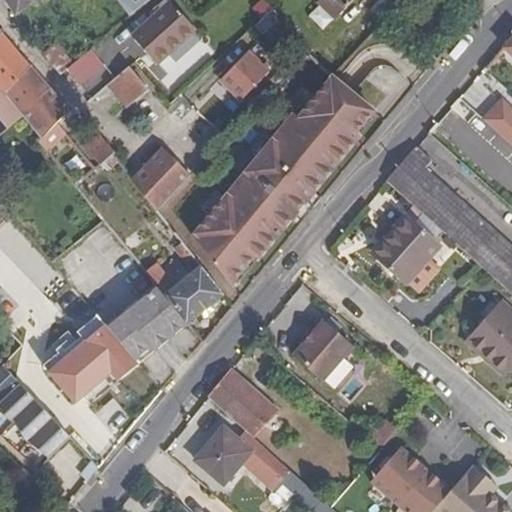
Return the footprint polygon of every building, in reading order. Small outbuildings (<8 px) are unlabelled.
[(4,0),(14,15),(33,0),(4,0)] [(117,0),(129,15),(148,0),(117,0)] [(323,0),(319,5),(336,19),(353,0),(323,0)] [(130,36),(155,63),(193,29),(169,2),(130,36)] [(31,67),(0,30),(0,90),(2,93),(31,67)] [(44,52),(61,73),(72,64),(56,43),(44,52)] [(66,69),(80,85),(104,66),(89,49),(72,64),(66,69)] [(511,56),(504,49),(500,55),(511,66),(511,56)] [(248,55),(221,83),(242,102),(270,75),(248,55)] [(41,138),(58,123),(70,112),(31,67),(2,93),(15,108),(41,138)] [(147,89),(128,68),(108,84),(127,106),(147,89)] [(188,237),(227,286),(302,203),(296,198),(302,190),(309,195),(356,137),(353,133),(370,112),(328,78),(295,118),(289,113),(188,237)] [(508,105),(484,84),(465,105),(489,126),(504,109),(508,105)] [(65,132),(58,123),(41,138),(38,142),(51,158),(70,140),(66,134),(65,132)] [(98,134),(84,146),(99,164),(111,155),(114,152),(98,134)] [(482,268),(511,294),(511,247),(426,169),(432,161),(417,148),(387,182),(482,268)] [(156,212),(190,175),(162,149),(132,181),(156,212)] [(296,198),(302,203),(309,195),(302,190),(296,198)] [(407,219),(374,256),(404,283),(406,281),(422,296),(443,272),(426,258),(438,244),(407,219)] [(190,271),(163,294),(187,323),(223,294),(181,242),(173,249),(190,271)] [(154,283),(160,291),(170,282),(155,265),(145,272),(154,283)] [(170,337),(187,323),(163,294),(160,291),(154,283),(136,298),(121,312),(105,325),(134,360),(150,346),(153,351),(170,337)] [(511,312),(502,304),(473,338),(493,356),(489,362),(505,376),(511,368),(511,312)] [(314,334),(306,343),(334,368),(354,347),(325,321),(314,334)] [(306,343),(314,334),(309,330),(301,339),(306,343)] [(493,356),(473,338),(468,343),(489,362),(493,356)] [(87,339),(58,364),(87,394),(114,371),(87,339)] [(323,382),(334,368),(306,343),(294,356),(323,382)] [(138,364),(153,351),(150,346),(134,360),(138,364)] [(87,394),(58,364),(48,372),(76,405),(87,394)] [(276,411),(231,372),(208,399),(253,439),(276,411)] [(0,420),(43,462),(69,436),(6,376),(0,382),(0,420)] [(224,485),(250,455),(223,431),(197,461),(224,485)] [(372,442),(382,451),(390,441),(380,432),(372,442)] [(370,483),(404,511),(431,511),(433,511),(449,492),(399,449),(370,483)] [(98,467),(92,462),(84,470),(90,476),(98,467)] [(486,478),(471,466),(449,492),(433,511),(434,511),(510,511),(489,495),(492,492),(482,483),(486,478)] [(287,471),(270,492),(285,504),(302,483),(287,471)] [(486,478),(482,483),(492,492),(496,487),(486,478)] [(60,485),(54,494),(67,506),(74,497),(60,485)] [(297,496),(314,511),(334,511),(332,510),(306,486),(297,496)]
